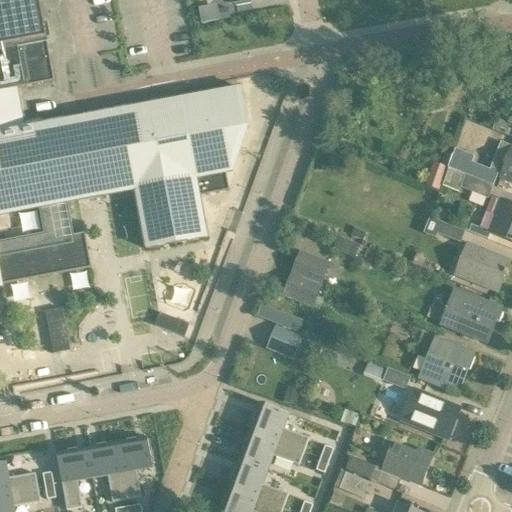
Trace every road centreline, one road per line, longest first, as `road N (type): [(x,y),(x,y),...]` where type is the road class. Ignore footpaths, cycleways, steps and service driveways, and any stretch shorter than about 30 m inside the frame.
road 1 (residential): [(0,424),(187,389),(214,373),(324,81),(320,54)]
road 2 (residential): [(320,54),(75,101)]
road 3 (residential): [(320,54),(506,24)]
